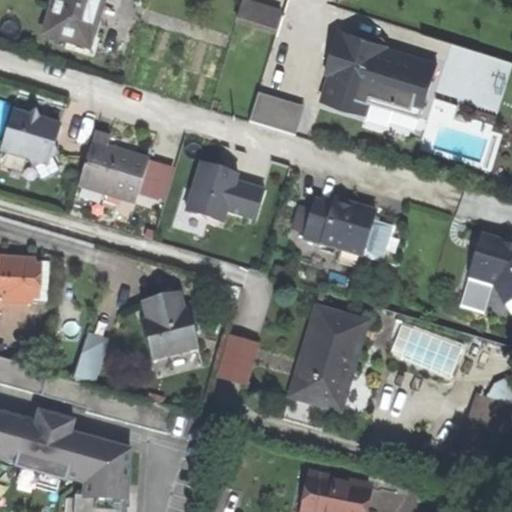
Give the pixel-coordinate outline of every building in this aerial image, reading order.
[(101,32),(92,29),(101,0),(55,0),(56,0),(55,0),(53,0),(51,9),(45,27),(67,34),(64,43),(95,53),(101,32)] [(277,30),(282,12),(243,0),(241,0),(236,18),(277,30)] [(394,110),(420,118),(437,64),(387,48),(385,47),(383,55),(381,55),(369,50),(371,41),(368,40),(339,31),(326,73),(330,75),(322,100),(366,114),(369,103),(371,96),(396,103),(394,110)] [(372,36),(368,40),(371,41),(369,50),(381,55),(385,47),(387,48),(387,45),(387,42),(385,39),(381,37),(377,36),(372,36)] [(257,94),(248,123),(295,137),(303,108),(257,94)] [(381,106),(394,110),(396,103),(371,96),(369,103),(381,106)] [(34,168),(58,155),(54,147),(60,126),(38,120),(36,112),(29,117),(13,113),(4,142),(1,152),(30,160),(34,168)] [(86,165),(79,187),(135,204),(137,198),(149,161),(108,148),(111,139),(95,134),(86,165)] [(62,162),(58,155),(34,168),(30,160),(1,152),(0,156),(0,169),(31,179),(62,162)] [(174,169),(149,161),(137,198),(163,206),(174,169)] [(201,165),(187,214),(223,224),(226,212),(256,221),(264,192),(236,184),(238,176),(226,172),(201,165)] [(332,206),(315,201),(309,222),(304,239),(342,251),(363,257),(373,223),(376,213),(334,200),(332,206)] [(393,229),(373,223),(363,257),(367,258),(382,263),(393,229)] [(484,249),(477,247),(473,261),(469,275),(492,282),(504,302),(511,297),(511,234),(501,240),(488,236),(484,249)] [(481,234),(477,247),(484,249),(488,236),(481,234)] [(358,269),(367,258),(363,257),(342,251),(339,263),(358,269)] [(0,298),(46,302),(49,263),(0,259),(0,298)] [(176,295),(161,297),(162,303),(177,300),(176,295)] [(147,359),(192,351),(185,314),(180,315),(177,300),(162,303),(161,297),(141,301),(145,320),(140,321),(145,344),(147,359)] [(291,393),(353,411),(362,380),(348,376),(363,322),(315,309),(303,353),(291,393)] [(215,374),(242,382),(254,343),(227,335),(215,374)] [(105,344),(85,338),(74,376),(93,382),(105,344)] [(0,357),(0,385),(170,436),(178,410),(0,357)] [(511,407),(476,397),(461,446),(492,456),(511,432),(511,407)] [(133,449),(0,412),(0,457),(24,465),(25,460),(93,480),(92,499),(133,502),(133,449)] [(417,469),(437,475),(441,461),(421,455),(417,469)] [(364,511),(369,488),(310,476),(302,511),(364,511)]
